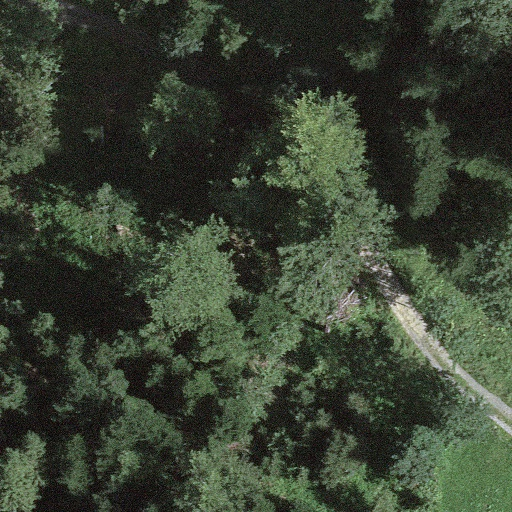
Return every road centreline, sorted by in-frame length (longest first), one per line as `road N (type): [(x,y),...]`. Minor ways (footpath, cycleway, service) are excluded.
road 1 (track): [(213,0),(256,20),(419,324),(446,365),(511,419)]
road 2 (track): [(362,0),(375,105),(415,210),(419,324)]
